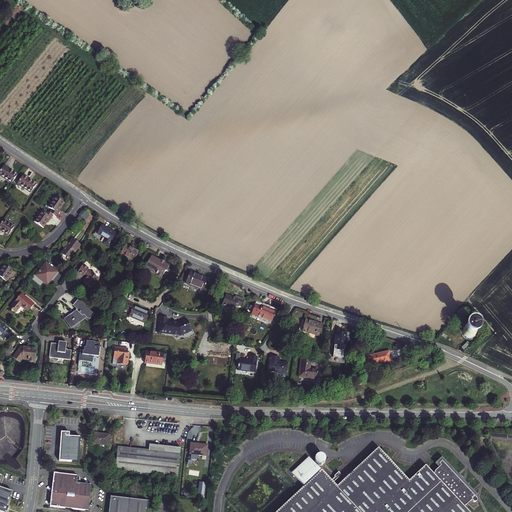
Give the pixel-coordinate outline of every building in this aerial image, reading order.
[(0,172),(0,175),(12,184),(18,175),(10,170),(11,169),(5,165),(0,172)] [(17,184),(31,193),(37,184),(29,179),(29,178),(24,174),(17,184)] [(52,209),(50,212),(54,214),(57,217),(61,210),(60,209),(64,202),(56,197),(49,207),(52,209)] [(42,211),(35,221),(43,227),(48,220),(49,221),(54,214),(50,212),(47,210),(45,213),(42,211)] [(86,220),(90,214),(85,211),(81,216),(86,220)] [(14,227),(3,220),(0,224),(0,231),(1,230),(8,235),(14,227)] [(116,233),(102,225),(97,234),(105,238),(103,243),(108,246),(116,233)] [(80,245),(73,239),(61,254),(69,259),(80,245)] [(139,252),(125,244),(120,254),(134,261),(139,252)] [(146,267),(158,274),(159,272),(163,275),(166,271),(170,266),(152,256),(146,267)] [(58,272),(46,263),(35,276),(47,285),(58,272)] [(13,270),(4,264),(0,269),(0,276),(6,281),(13,270)] [(87,277),(83,282),(91,288),(99,278),(88,270),(88,269),(83,265),(77,272),(83,276),(84,274),(87,277)] [(197,274),(190,272),(185,283),(203,290),(207,279),(196,275),(197,274)] [(240,306),(243,299),(235,295),(234,298),(225,294),(220,305),(233,310),(236,304),(240,306)] [(34,305),(22,295),(10,308),(16,313),(21,306),(28,312),(34,305)] [(145,324),(150,313),(134,306),(134,304),(125,300),(123,305),(122,304),(120,308),(123,310),(124,309),(131,312),(129,317),(145,324)] [(78,310),(65,319),(71,327),(80,321),(78,319),(84,315),(89,319),(93,315),(77,301),(73,306),(78,310)] [(271,322),(276,312),(262,306),(262,307),(256,304),(251,315),(257,317),(258,316),(271,322)] [(163,319),(162,333),(176,335),(179,337),(182,335),(187,336),(196,332),(191,321),(182,324),(180,324),(180,325),(176,324),(171,323),(172,320),(163,319)] [(319,336),(322,325),(305,319),(301,330),(319,336)] [(11,332),(0,322),(0,335),(5,339),(11,332)] [(477,332),(477,331),(477,330),(476,328),(476,327),(475,326),(474,325),(472,324),(471,324),(470,324),(468,324),(467,324),(465,325),(464,326),(463,327),(463,328),(462,329),(462,331),(462,332),(463,334),(463,335),(464,336),(465,337),(467,338),(468,338),(469,338),(471,338),(472,338),(473,337),(475,336),(476,335),(476,334),(477,332)] [(336,332),(334,349),(344,350),(346,333),(336,332)] [(100,343),(84,341),(83,348),(84,348),(84,351),(82,351),(82,355),(99,357),(100,343)] [(57,345),(50,344),(49,359),(70,361),(71,351),(66,351),(66,350),(65,350),(66,343),(58,342),(57,345)] [(5,355),(8,357),(14,349),(11,347),(5,355)] [(36,349),(23,348),(22,348),(20,348),(13,358),(18,362),(20,359),(22,360),(28,361),(28,358),(35,359),(36,349)] [(128,349),(115,348),(113,358),(118,359),(117,365),(128,366),(129,353),(127,353),(128,349)] [(388,351),(367,356),(369,365),(381,362),(381,363),(391,361),(388,351)] [(164,354),(146,352),(145,363),(162,365),(164,354)] [(257,356),(250,356),(249,360),(239,359),(238,370),(256,372),(257,356)] [(270,356),(268,372),(286,374),(288,363),(278,362),(279,357),(270,356)] [(300,360),(299,377),(316,379),(317,369),(310,368),(310,361),(300,360)] [(81,438),(79,438),(74,437),(69,437),(70,433),(62,433),(60,461),(79,463),(81,438)] [(102,434),(93,433),(92,444),(108,446),(109,436),(102,435),(102,434)] [(198,446),(191,445),(190,454),(206,456),(208,446),(198,444),(198,446)] [(149,451),(118,448),(115,470),(178,477),(181,449),(150,445),(149,451)] [(336,486),(320,469),(304,485),(275,511),(468,511),(462,505),(464,503),(465,504),(471,499),(473,501),(474,501),(475,501),(476,499),(476,498),(473,495),(474,494),(440,459),(436,462),(439,465),(433,470),(434,471),(432,473),(424,465),(408,480),(377,447),(336,486)] [(304,485),(320,469),(309,457),(293,473),(304,485)] [(62,475),(55,474),(51,507),(57,479),(58,477),(59,476),(60,475),(62,475)] [(77,477),(62,475),(60,475),(59,476),(58,477),(57,479),(51,507),(89,511),(91,486),(76,484),(77,477)] [(0,481),(2,477),(0,476),(0,511),(7,511),(8,509),(9,507),(7,506),(12,493),(0,488),(0,481)] [(148,511),(149,502),(112,498),(110,511),(148,511)]
